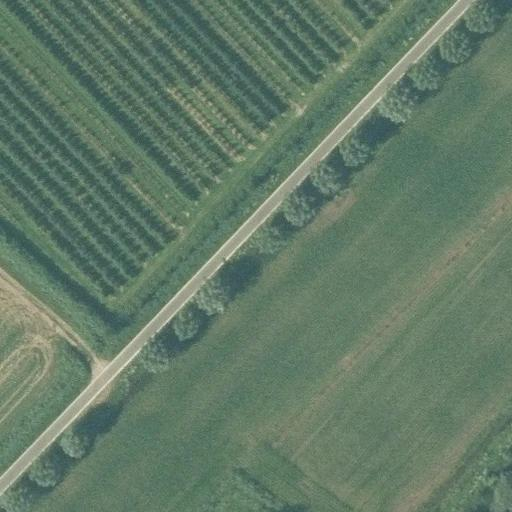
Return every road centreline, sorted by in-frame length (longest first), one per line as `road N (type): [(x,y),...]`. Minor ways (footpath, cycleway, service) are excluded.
road 1 (unclassified): [(0,485),(465,0)]
road 2 (track): [(106,375),(0,281)]
